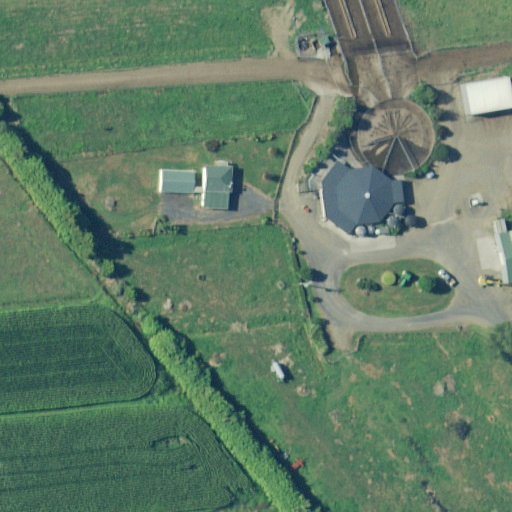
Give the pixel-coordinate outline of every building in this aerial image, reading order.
[(509,107),(504,77),(458,85),(463,115),(509,107)] [(348,172),(336,161),(332,165),(328,170),(325,175),(323,180),(321,186),(320,191),(320,197),(320,203),(322,209),(324,214),(327,220),(330,224),(334,229),(338,233),(343,236),(355,222),(359,223),(364,224),(369,223),(373,222),(378,220),(382,217),(385,214),(388,210),(390,205),(392,200),(392,196),(392,191),(390,186),(388,181),(386,177),(382,174),(378,171),(374,169),(369,168),(364,167),(359,167),(354,169),(350,171),(348,172)] [(228,167),(202,166),(199,208),(225,210),(228,167)] [(193,172),(158,171),(157,192),(192,193),(193,172)] [(511,281),(511,230),(493,234),(503,284),(511,281)]
